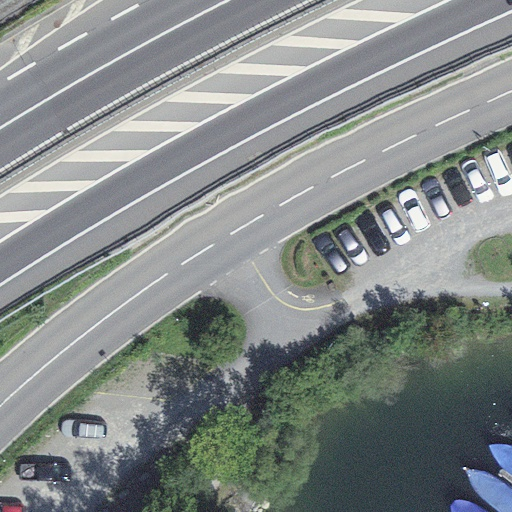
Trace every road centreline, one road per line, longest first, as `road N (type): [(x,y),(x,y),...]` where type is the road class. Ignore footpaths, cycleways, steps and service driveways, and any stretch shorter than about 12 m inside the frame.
road 1 (primary): [(511,92),(224,235),(75,338),(0,405)]
road 2 (trunk): [(0,266),(133,182),(306,89),(497,0)]
road 3 (trunk): [(229,0),(0,129)]
